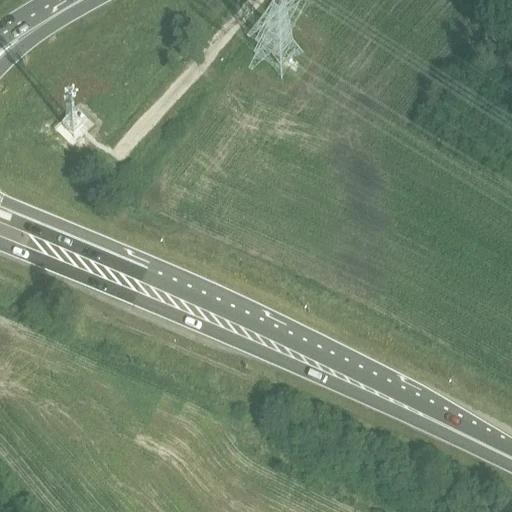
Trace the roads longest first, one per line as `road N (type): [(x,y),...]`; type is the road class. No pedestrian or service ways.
road 1 (trunk): [(511,458),(260,329),(0,215)]
road 2 (trunk): [(0,246),(511,460)]
road 3 (unclassified): [(259,0),(122,154)]
